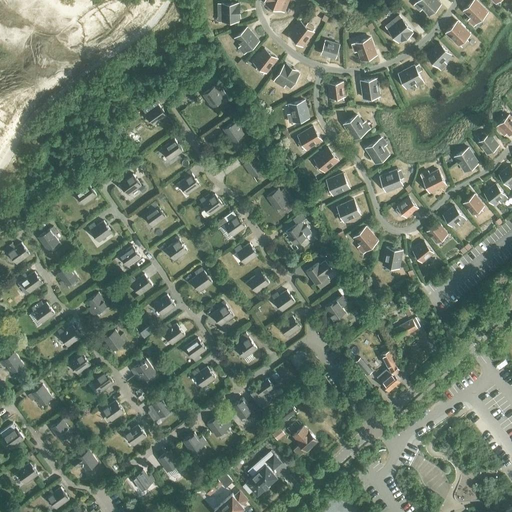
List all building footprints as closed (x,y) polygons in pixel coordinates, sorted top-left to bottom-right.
[(287,5),(288,0),(267,0),(266,3),(281,9),(283,3),(287,5)] [(418,0),(416,2),(429,14),(440,3),(437,0),(418,0)] [(467,19),(473,25),(487,11),(476,0),(473,0),(463,10),(470,16),(467,19)] [(240,3),(238,3),(238,2),(218,3),(219,14),(222,14),(222,20),(238,19),(238,9),(240,9),(240,3)] [(407,34),(408,35),(412,31),(411,30),(399,15),(390,22),(393,24),(388,28),(398,41),(407,34)] [(446,32),(458,44),(470,33),(457,20),(446,32)] [(290,35),(303,45),(313,31),(301,21),(290,35)] [(235,37),(246,50),(259,40),(247,26),(235,37)] [(355,42),(361,59),(376,53),(370,37),(355,42)] [(321,53),(335,57),(339,44),(325,39),(321,53)] [(426,55),(438,66),(450,53),(439,42),(426,55)] [(254,61),(266,71),(277,57),(264,47),(254,61)] [(290,67),(291,65),(286,62),(285,64),(274,80),(283,86),(285,83),(291,86),(299,72),(290,67)] [(418,72),(422,70),(419,63),(415,65),(414,64),(399,72),(406,87),(422,79),(418,72)] [(361,80),(363,97),(379,95),(377,77),(361,80)] [(335,100),(344,99),(344,95),(343,81),(329,83),(330,97),(335,96),(335,100)] [(223,87),(222,88),(218,83),(203,94),(212,107),(228,95),(223,87)] [(305,99),(289,103),(293,120),(309,116),(305,99)] [(145,113),(153,124),(166,115),(158,104),(145,113)] [(344,123),(353,138),(367,129),(357,114),(344,123)] [(499,124),(509,134),(511,130),(511,117),(509,114),(499,124)] [(223,128),(233,141),(244,133),(235,120),(223,128)] [(298,134),(306,148),(321,139),(313,125),(298,134)] [(478,141),(487,152),(498,144),(489,133),(478,141)] [(366,147),(375,162),(389,153),(379,138),(366,147)] [(161,148),(169,159),(182,150),(174,139),(161,148)] [(315,158),(325,170),(338,159),(328,147),(315,158)] [(455,156),(465,170),(478,161),(469,147),(455,156)] [(264,153),(268,160),(272,156),(268,150),(264,153)] [(244,163),(253,176),(264,168),(255,155),(244,163)] [(499,173),(508,184),(511,181),(511,166),(510,164),(499,173)] [(380,175),(386,190),(402,184),(397,169),(380,175)] [(423,177),(430,191),(446,183),(438,169),(423,177)] [(327,179),(333,194),(349,187),(343,172),(327,179)] [(178,182),(186,193),(199,184),(191,173),(178,182)] [(119,183),(127,194),(140,185),(132,174),(119,183)] [(83,204),(96,195),(88,183),(81,188),(78,185),(73,189),(83,204)] [(485,192),(494,203),(504,194),(496,183),(485,192)] [(267,195),(276,208),(288,200),(278,187),(267,195)] [(464,202),(472,213),(484,204),(475,193),(464,202)] [(202,203),(209,214),(222,205),(215,194),(202,203)] [(398,205),(407,216),(418,207),(409,196),(398,205)] [(337,206),(344,220),(360,213),(353,198),(337,206)] [(144,215),(152,226),(165,217),(154,201),(148,205),(151,209),(144,215)] [(443,214),(452,225),(463,216),(454,205),(443,214)] [(224,224),(231,235),(244,226),(237,215),(224,224)] [(99,241),(111,231),(103,220),(96,225),(94,222),(88,226),(99,241)] [(295,244),(307,236),(305,234),(310,230),(306,224),(304,225),(301,220),(286,231),(295,244)] [(427,230),(436,241),(447,233),(438,222),(427,230)] [(37,236),(47,249),(58,241),(53,234),(57,231),(52,225),(37,236)] [(354,236),(366,250),(378,239),(366,226),(354,236)] [(166,248),(174,259),(187,250),(179,239),(166,248)] [(413,250),(422,261),(433,252),(424,241),(413,250)] [(16,263),(30,253),(21,242),(15,246),(12,242),(5,247),(16,263)] [(236,252),(244,263),(257,254),(249,243),(236,252)] [(119,254),(127,266),(140,256),(132,245),(119,254)] [(383,264),(399,267),(402,249),(386,246),(383,264)] [(326,273),(332,269),(325,259),(319,263),(318,262),(307,270),(316,283),(327,275),(326,273)] [(60,281),(63,287),(78,276),(68,263),(57,271),(63,279),(60,281)] [(190,279),(198,291),(212,281),(204,270),(190,279)] [(21,280),(29,291),(42,282),(34,271),(21,280)] [(248,281),(256,292),(269,283),(261,272),(248,281)] [(131,282),(139,294),(152,284),(144,273),(131,282)] [(274,299),(281,310),(294,301),(287,290),(274,299)] [(87,299),(96,313),(108,305),(98,291),(87,299)] [(154,303),(162,314),(175,305),(167,294),(154,303)] [(325,306),(334,319),(346,311),(342,306),(348,302),(342,294),(325,306)] [(41,322),(54,312),(46,301),(39,306),(37,303),(31,307),(41,322)] [(213,313),(221,324),(234,315),(226,304),(213,313)] [(279,324),(287,335),(300,326),(292,315),(279,324)] [(393,329),(398,338),(420,326),(415,317),(393,329)] [(163,332),(171,343),(184,334),(176,322),(163,332)] [(68,345),(80,336),(72,325),(65,330),(63,326),(57,331),(68,345)] [(103,337),(113,350),(124,341),(114,329),(103,337)] [(236,346),(243,357),(257,348),(246,332),(239,336),(242,341),(236,346)] [(185,346),(193,358),(206,348),(198,337),(185,346)] [(378,378),(388,390),(400,380),(395,374),(400,369),(394,362),(396,360),(390,349),(381,353),(388,366),(380,374),(381,376),(378,378)] [(3,359),(12,372),(23,364),(14,351),(3,359)] [(69,361),(77,372),(90,363),(82,352),(69,361)] [(356,360),(367,375),(372,371),(360,357),(356,360)] [(134,366),(143,379),(155,371),(145,358),(134,366)] [(194,375),(202,386),(215,377),(207,366),(194,375)] [(91,380),(100,391),(113,382),(102,367),(97,371),(99,374),(91,380)] [(255,386),(260,394),(273,386),(267,378),(255,386)] [(31,392),(40,405),(52,397),(42,384),(31,392)] [(151,404),(160,417),(171,409),(162,396),(151,404)] [(231,405),(240,418),(252,410),(242,397),(231,405)] [(103,409),(110,420),(123,411),(115,400),(103,409)] [(290,405),(277,415),(283,422),(296,411),(290,405)] [(207,422),(216,435),(227,427),(218,414),(207,422)] [(51,426),(60,439),(71,431),(62,418),(51,426)] [(0,431),(0,432),(11,447),(24,438),(13,422),(0,431)] [(125,433),(133,444),(146,435),(138,424),(125,433)] [(308,429),(304,424),(293,434),(297,439),(306,450),(318,440),(308,429)] [(273,433),(278,439),(284,433),(280,428),(273,433)] [(203,435),(199,439),(194,432),(182,440),(192,453),(208,441),(203,435)] [(88,442),(92,448),(96,445),(93,439),(88,442)] [(82,463),(86,469),(97,462),(88,449),(72,460),(77,467),(82,463)] [(172,475),(178,470),(175,465),(178,462),(169,449),(158,458),(167,470),(168,470),(172,475)] [(253,475),(246,481),(247,482),(243,485),(249,492),(253,489),(257,494),(277,476),(271,469),(272,468),(273,468),(281,461),(274,453),(273,453),(270,450),(249,470),(253,475)] [(17,471),(25,482),(38,473),(30,462),(17,471)] [(153,472),(148,476),(142,469),(131,477),(140,490),(157,478),(153,472)] [(204,487),(209,494),(222,483),(216,476),(204,487)] [(48,496),(56,507),(69,498),(61,486),(48,496)] [(222,508),(225,511),(236,511),(243,507),(235,497),(222,508)]
